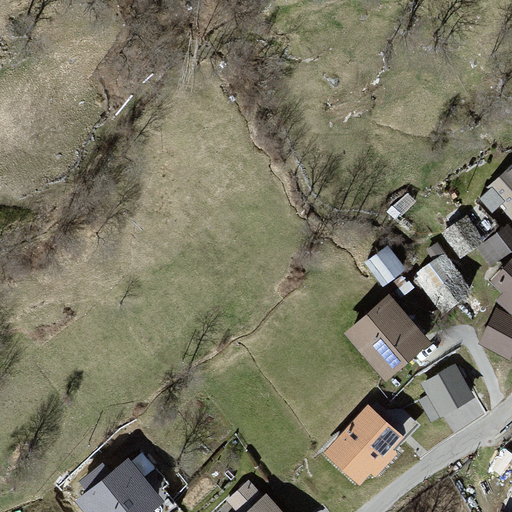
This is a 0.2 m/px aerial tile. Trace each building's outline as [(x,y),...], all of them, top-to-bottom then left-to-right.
[(511,164),(481,190),(511,226),(511,164)] [(459,217),(436,233),(454,259),(477,243),(459,217)] [(499,230),(473,252),(486,267),(511,245),(499,230)] [(382,245),(356,263),(372,286),(398,269),(382,245)] [(436,252),(406,276),(436,315),(466,292),(436,252)] [(494,308),(472,343),(503,362),(511,343),(511,255),(483,285),(495,294),(488,300),(494,308)] [(381,295),(335,333),(374,380),(421,342),(381,295)] [(450,366),(416,385),(435,420),(469,401),(450,366)] [(395,436),(360,405),(317,453),(352,484),(395,436)] [(104,460),(79,480),(89,492),(77,501),(85,511),(161,511),(170,505),(131,456),(113,470),(104,460)] [(275,511),(259,494),(239,511),(275,511)]
